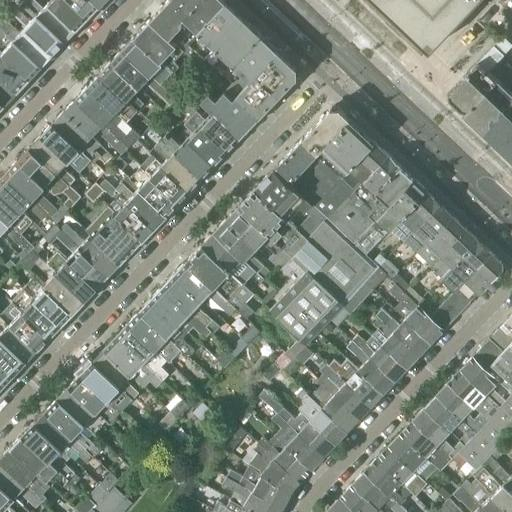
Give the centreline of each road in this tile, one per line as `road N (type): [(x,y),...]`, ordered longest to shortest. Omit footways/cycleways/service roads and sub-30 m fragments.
road 1 (residential): [(346,57),(0,421)]
road 2 (residential): [(511,284),(327,476),(304,511)]
road 3 (residential): [(0,140),(133,0)]
road 4 (secondary): [(400,108),(511,215)]
road 5 (residential): [(400,108),(498,0)]
